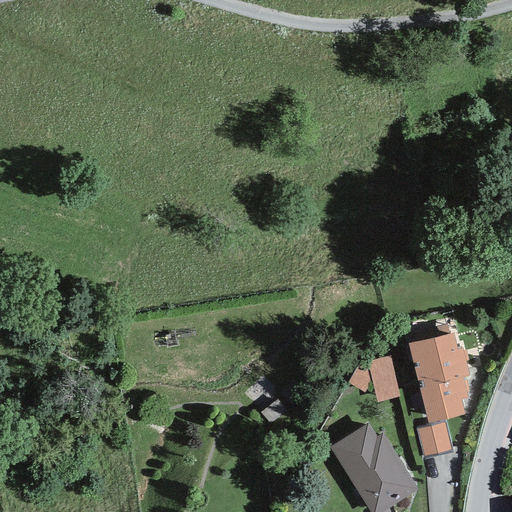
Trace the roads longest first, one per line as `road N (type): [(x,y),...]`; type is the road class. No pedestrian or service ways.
road 1 (residential): [(511,1),(453,17),(342,25),(217,0)]
road 2 (tertiary): [(511,381),(475,511)]
